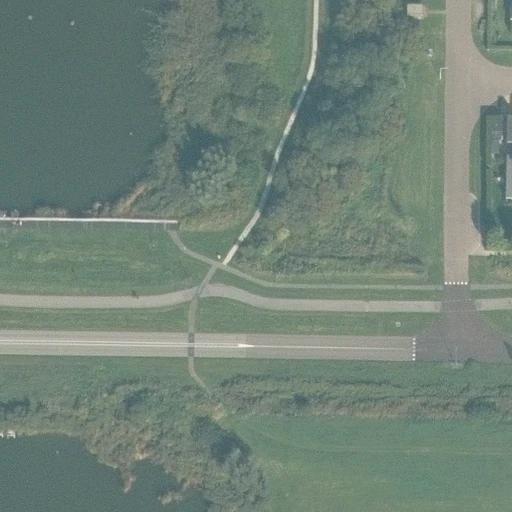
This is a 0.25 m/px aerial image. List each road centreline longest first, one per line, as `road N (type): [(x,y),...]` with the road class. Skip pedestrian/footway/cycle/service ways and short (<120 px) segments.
road 1 (tertiary): [(460,348),(0,342)]
road 2 (unclassified): [(460,348),(457,79)]
